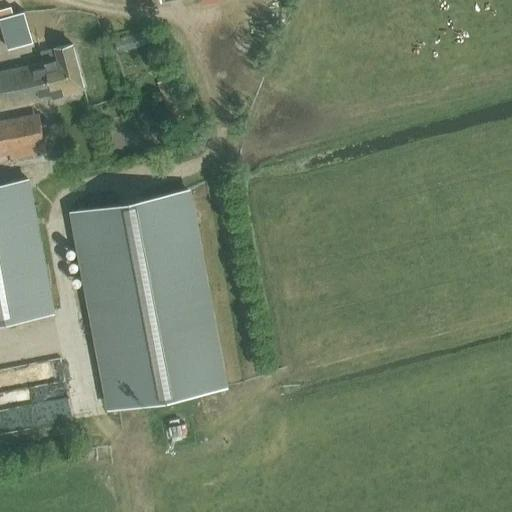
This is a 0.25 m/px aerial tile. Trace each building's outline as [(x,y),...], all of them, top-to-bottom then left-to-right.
[(11,7),(0,10),(0,18),(13,15),(11,7)] [(13,15),(0,18),(0,19),(9,49),(34,41),(24,11),(13,15)] [(154,42),(150,29),(115,41),(119,53),(154,42)] [(0,109),(52,97),(55,96),(58,96),(59,98),(69,95),(69,93),(88,89),(73,43),(42,50),(43,62),(0,71),(0,109)] [(170,118),(184,114),(175,82),(161,87),(170,118)] [(40,113),(0,120),(0,153),(10,152),(11,157),(16,157),(46,151),(47,151),(40,113)] [(37,174),(53,172),(52,163),(36,166),(37,174)] [(28,179),(0,184),(0,321),(53,312),(28,179)] [(43,197),(40,180),(31,182),(35,198),(43,197)] [(224,386),(188,190),(75,211),(111,407),(224,386)] [(64,358),(0,366),(0,390),(8,389),(10,405),(0,406),(0,431),(38,426),(36,414),(48,412),(44,383),(67,380),(64,358)]
